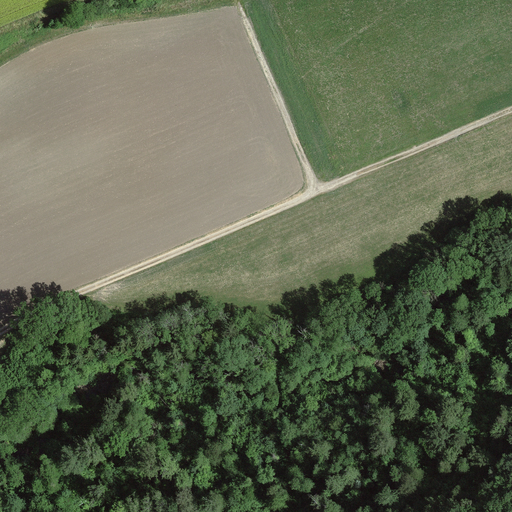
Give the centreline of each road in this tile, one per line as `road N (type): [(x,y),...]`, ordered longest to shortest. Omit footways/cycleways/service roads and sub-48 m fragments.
road 1 (track): [(511,112),(77,293),(0,333)]
road 2 (track): [(239,5),(316,192)]
